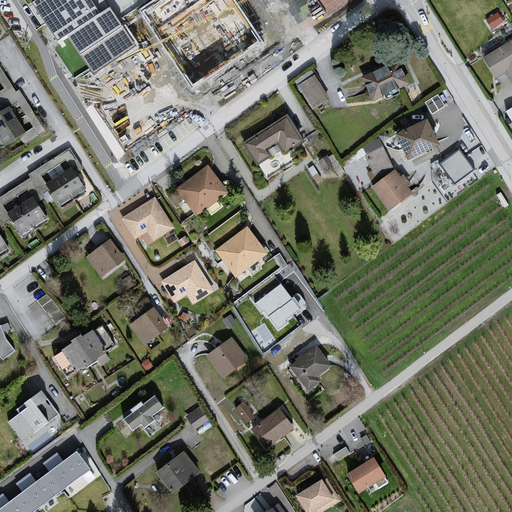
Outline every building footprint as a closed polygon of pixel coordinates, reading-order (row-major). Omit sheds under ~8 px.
[(70,39),(95,76),(138,48),(106,0),(42,0),(34,6),(61,45),(70,39)] [(203,0),(166,25),(204,81),(242,54),(205,0),(203,0)] [(491,27),(505,19),(499,9),(485,16),(491,27)] [(511,46),(486,62),(496,79),(507,72),(511,80),(511,46)] [(360,78),(371,102),(410,85),(399,61),(360,78)] [(0,142),(2,146),(20,136),(23,141),(41,131),(18,92),(13,95),(0,72),(0,142)] [(297,87),(310,110),(329,100),(316,76),(297,87)] [(245,144),(259,169),(304,143),(290,118),(245,144)] [(397,137),(409,161),(439,147),(427,123),(397,137)] [(363,144),(367,152),(383,143),(379,136),(363,144)] [(0,253),(7,248),(0,236),(0,230),(12,223),(21,239),(47,222),(38,208),(53,199),(59,207),(87,190),(77,175),(83,171),(69,149),(27,175),(30,179),(0,197),(0,253)] [(460,150),(439,164),(454,185),(475,170),(460,150)] [(178,189),(196,214),(227,193),(209,168),(178,189)] [(414,192),(396,169),(370,190),(388,212),(414,192)] [(155,198),(122,219),(138,244),(144,240),(147,246),(175,229),(155,198)] [(215,249),(235,278),(268,255),(248,226),(215,249)] [(88,258),(101,278),(124,262),(110,243),(88,258)] [(160,282),(172,305),(187,296),(193,307),(215,294),(196,262),(160,282)] [(291,299),(281,284),(255,303),(262,313),(265,311),(278,329),(287,322),(286,320),(302,308),(294,297),(291,299)] [(48,290),(39,296),(49,312),(58,306),(48,290)] [(29,303),(37,313),(44,307),(37,297),(29,303)] [(129,327),(143,346),(166,329),(152,310),(129,327)] [(0,359),(3,362),(15,352),(7,342),(1,325),(0,325),(0,359)] [(55,357),(67,377),(76,371),(79,376),(107,358),(104,353),(115,347),(103,327),(55,357)] [(206,356),(224,380),(249,362),(231,338),(206,356)] [(291,367),(309,392),(335,374),(317,349),(291,367)] [(24,443),(36,434),(61,416),(42,392),(16,411),(21,415),(10,423),(24,443)] [(122,420),(130,432),(141,424),(148,435),(160,426),(153,417),(164,409),(155,397),(122,420)] [(231,410),(262,452),(293,430),(278,408),(261,420),(246,399),(231,410)] [(186,412),(196,427),(210,418),(200,403),(186,412)] [(78,452),(0,510),(0,511),(36,511),(92,471),(78,452)] [(156,473),(171,494),(200,474),(185,453),(156,473)] [(347,478),(359,496),(385,480),(373,461),(347,478)] [(215,478),(223,487),(240,474),(232,465),(215,478)] [(31,471),(17,480),(23,489),(37,480),(31,471)] [(298,498),(306,511),(320,511),(341,499),(328,479),(298,498)] [(4,491),(0,493),(0,507),(10,500),(4,491)]
